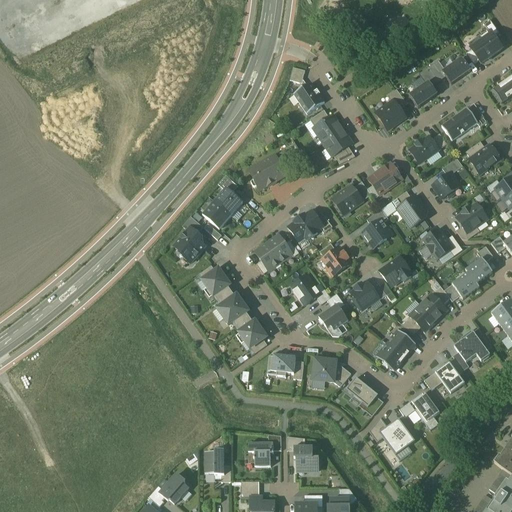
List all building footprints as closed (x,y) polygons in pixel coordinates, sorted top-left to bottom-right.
[(492,36),(493,39),(499,35),(491,23),(484,27),(488,32),(488,31),(492,36)] [(471,43),(475,48),(492,36),(488,31),(488,32),(471,43)] [(479,62),(481,66),(502,51),(493,39),(492,36),(475,48),(471,51),(471,52),(479,62)] [(474,66),(479,62),(471,52),(466,55),(474,66)] [(445,72),(442,74),(446,79),(451,87),(471,73),(462,60),(445,72)] [(438,63),(429,69),(439,84),(446,79),(442,74),(445,72),(438,63)] [(439,84),(429,69),(419,76),(425,86),(428,84),(432,89),(439,84)] [(305,73),(293,70),(290,82),(302,85),(305,73)] [(511,100),(511,80),(493,93),(503,107),(511,100)] [(316,92),(311,84),(296,95),(301,103),(299,104),(307,116),(325,105),(320,97),(320,96),(317,92),(316,92)] [(425,86),(409,98),(418,111),(438,97),(432,89),(428,84),(425,86)] [(407,107),(397,92),(388,98),(392,104),(393,103),(400,112),(407,107)] [(392,104),(375,116),(388,133),(406,120),(400,112),(393,103),(392,104)] [(467,110),(442,129),(452,144),(477,126),(478,126),(470,114),(467,110)] [(487,124),(477,110),(470,114),(478,126),(477,126),(480,130),(487,124)] [(324,112),(310,122),(315,129),(330,120),(324,112)] [(314,131),(323,145),(343,131),(333,117),(330,120),(315,129),(314,131)] [(343,131),(323,145),(332,159),(334,158),(348,148),(352,145),(343,131)] [(440,136),(431,142),(438,153),(447,147),(440,136)] [(428,139),(422,144),(422,143),(415,147),(416,148),(410,153),(420,166),(438,153),(431,142),(428,139)] [(480,144),(466,155),(471,162),(485,151),(480,144)] [(296,147),(275,158),(283,172),(288,169),(286,166),(301,157),(296,147)] [(348,148),(334,158),(340,166),(355,159),(353,156),(348,148)] [(471,162),(469,162),(480,177),(500,162),(497,158),(498,158),(493,151),(492,152),(490,148),(485,151),(471,162)] [(275,158),(249,172),(254,182),(251,183),(251,185),(253,189),(255,189),(257,188),(260,192),(268,187),(269,188),(277,184),(277,183),(286,177),(283,172),(275,158)] [(457,161),(442,171),(447,178),(450,175),(452,177),(463,169),(457,161)] [(391,165),(368,181),(380,198),(402,182),(391,165)] [(447,178),(433,188),(443,201),(444,200),(448,201),(453,197),(454,193),(460,189),(452,177),(450,175),(447,178)] [(511,179),(501,188),(496,191),(496,192),(510,211),(511,209),(511,179)] [(497,183),(487,190),(491,195),(496,192),(496,191),(501,188),(497,183)] [(354,190),(363,203),(372,197),(362,184),(354,190)] [(338,197),(332,202),(341,215),(348,210),(350,213),(364,204),(363,203),(354,190),(352,188),(346,192),(345,191),(338,197)] [(227,190),(216,205),(233,220),(245,205),(227,190)] [(407,194),(392,204),(398,212),(412,202),(407,194)] [(412,202),(398,212),(411,230),(425,221),(426,214),(416,199),(412,202)] [(222,233),(233,220),(216,205),(204,219),(222,233)] [(477,207),(470,211),(470,210),(462,215),(463,216),(457,220),(463,229),(467,235),(469,234),(487,221),(477,207)] [(381,212),(367,222),(371,229),(381,222),(383,225),(388,221),(381,212)] [(312,213),(305,218),(305,217),(294,224),(295,225),(288,230),(299,246),(306,241),(307,243),(318,235),(316,234),(321,231),(323,229),(316,219),(312,213)] [(332,229),(322,215),(316,219),(323,229),(321,231),(324,235),(332,229)] [(183,229),(187,233),(190,229),(198,236),(204,230),(191,219),(183,229)] [(371,229),(362,235),(368,245),(369,245),(374,252),(380,248),(379,247),(387,242),(383,236),(388,231),(383,225),(381,222),(371,229)] [(198,236),(190,229),(187,233),(182,239),(201,254),(206,248),(203,246),(202,240),(198,236)] [(463,229),(456,233),(462,242),(464,242),(468,242),(473,239),(469,234),(467,235),(463,229)] [(446,242),(439,232),(423,243),(427,249),(426,249),(432,257),(433,256),(437,262),(450,253),(453,251),(446,242)] [(285,246),(279,238),(267,246),(281,265),(288,260),(287,259),(291,256),(285,246)] [(463,253),(452,238),(446,242),(453,251),(450,253),(454,259),(463,253)] [(511,257),(511,238),(504,244),(503,245),(506,249),(511,257)] [(201,254),(182,239),(174,249),(179,254),(180,260),(183,259),(187,263),(193,256),(197,259),(201,254)] [(499,255),(506,249),(503,245),(504,244),(500,239),(491,246),(499,255)] [(290,242),(285,246),(291,256),(294,259),(299,255),(290,242)] [(281,265),(267,246),(255,254),(261,263),(268,272),(272,269),(273,270),(281,265)] [(331,246),(320,254),(324,261),(336,253),(331,246)] [(485,265),(493,259),(486,249),(477,255),(481,261),(482,260),(485,265)] [(324,261),(322,262),(327,269),(326,270),(333,279),(351,266),(348,261),(344,254),(343,255),(340,250),(336,253),(324,261)] [(400,259),(379,274),(391,290),(402,282),(404,285),(412,279),(410,277),(411,275),(400,259)] [(466,272),(468,275),(477,286),(493,275),(485,265),(482,260),(481,261),(466,272)] [(269,273),(268,272),(261,263),(257,267),(264,277),(269,273)] [(230,287),(219,271),(202,282),(207,289),(204,292),(210,300),(213,297),(214,298),(227,289),(230,287)] [(468,275),(452,287),(461,298),(463,302),(480,290),(477,286),(468,275)] [(315,290),(307,278),(296,286),(299,290),(294,294),(300,302),(301,301),(306,308),(316,300),(320,297),(315,290)] [(380,288),(376,283),(370,288),(379,301),(378,301),(380,303),(387,298),(380,288)] [(363,288),(362,286),(355,291),(356,293),(351,296),(354,300),(352,301),(361,313),(378,301),(379,301),(370,288),(367,284),(363,288)] [(395,300),(385,285),(380,288),(387,298),(390,303),(395,300)] [(331,301),(321,286),(315,290),(320,297),(316,300),(321,307),(327,303),(331,301)] [(452,304),(461,298),(452,287),(444,294),(450,302),(452,304)] [(214,298),(221,308),(234,299),(227,289),(214,298)] [(444,294),(441,289),(432,297),(443,308),(450,302),(444,294)] [(344,307),(337,296),(331,301),(327,303),(332,310),(337,306),(339,310),(344,307)] [(241,302),(237,297),(234,299),(221,308),(217,310),(229,327),(233,324),(245,315),(248,313),(245,308),(246,307),(242,302),(241,302)] [(443,308),(432,297),(421,308),(436,323),(438,321),(438,319),(440,317),(442,317),(447,312),(443,308)] [(511,297),(490,314),(499,326),(511,316),(511,297)] [(332,310),(319,319),(320,321),(318,322),(322,328),(324,327),(327,332),(331,329),(334,333),(348,323),(339,310),(337,306),(332,310)] [(421,308),(410,319),(421,330),(425,334),(429,329),(429,327),(431,325),(433,325),(436,323),(421,308)] [(252,325),(245,315),(233,324),(239,334),(252,325)] [(511,334),(511,316),(499,326),(508,338),(511,334)] [(421,330),(410,319),(401,327),(414,337),(421,330)] [(240,335),(236,338),(242,346),(245,343),(251,351),(267,339),(255,323),(252,325),(239,334),(240,335)] [(405,338),(398,333),(388,346),(405,360),(410,355),(410,354),(416,347),(414,345),(410,342),(411,341),(405,337),(405,338)] [(474,334),(454,349),(459,355),(466,365),(477,357),(481,363),(483,362),(484,363),(489,359),(488,358),(490,357),(487,353),(480,343),(474,334)] [(492,349),(485,339),(480,343),(487,353),(492,349)] [(405,360),(388,346),(377,360),(383,365),(382,366),(388,370),(392,373),(394,374),(400,366),(405,360)] [(466,365),(459,355),(453,359),(454,361),(463,373),(469,369),(466,365)] [(296,360),(273,357),(273,360),(269,359),(268,374),(277,375),(276,379),(286,380),(286,376),(294,377),(296,364),(296,360)] [(454,361),(449,364),(459,377),(463,373),(454,361)] [(336,364),(329,363),(315,362),(313,382),(334,384),(335,372),(335,371),(336,364)] [(304,365),(296,364),(294,377),(294,381),(302,382),(304,365)] [(449,364),(435,375),(443,385),(451,396),(465,386),(459,377),(449,364)] [(343,372),(335,371),(335,372),(334,384),(340,390),(351,376),(344,371),(343,372)] [(435,375),(428,380),(435,390),(443,385),(435,375)] [(378,398),(356,380),(346,392),(362,405),(368,410),(377,400),(378,398)] [(431,393),(435,390),(428,380),(424,383),(431,392),(431,393)] [(425,396),(436,410),(442,406),(431,393),(431,392),(425,396)] [(425,395),(412,404),(417,411),(427,424),(434,419),(440,415),(436,410),(425,396),(425,395)] [(368,410),(366,414),(372,419),(384,405),(377,400),(368,410)] [(404,409),(410,417),(415,413),(415,412),(409,404),(404,409)] [(368,410),(362,405),(359,408),(366,414),(368,410)] [(410,417),(404,409),(399,412),(406,420),(410,417)] [(427,424),(417,411),(415,412),(415,413),(427,428),(436,422),(434,419),(427,424)] [(381,420),(369,433),(377,445),(383,440),(379,435),(388,429),(381,420)] [(388,429),(379,435),(383,440),(396,458),(415,444),(399,421),(388,429)] [(268,437),(269,445),(274,445),(274,453),(281,453),(281,438),(268,437)] [(511,438),(511,439),(511,441),(501,458),(499,457),(494,464),(503,471),(511,477),(511,438)] [(305,441),(287,439),(287,453),(294,453),(294,449),(305,449),(305,441)] [(269,445),(249,445),(249,460),(254,460),(254,461),(255,461),(255,469),(271,469),(271,455),(274,455),(274,453),(274,445),(269,445)] [(305,449),(294,449),(294,453),(294,461),(296,461),(296,471),(302,471),(302,470),(309,470),(309,474),(319,474),(319,460),(313,460),(313,449),(305,449)] [(224,452),(215,452),(215,455),(205,455),(205,476),(215,476),(215,477),(221,477),(225,477),(224,468),(224,452)] [(231,484),(231,468),(224,468),(225,477),(221,477),(221,484),(231,484)] [(503,471),(489,491),(499,497),(511,478),(503,471)] [(163,492),(160,496),(165,500),(166,499),(170,502),(175,506),(189,490),(183,486),(185,484),(177,476),(163,492)] [(511,511),(511,482),(491,511),(511,511)] [(260,484),(242,484),(242,499),(251,499),(260,499),(260,484)] [(159,488),(149,499),(160,509),(164,504),(163,503),(165,500),(160,496),(163,492),(159,488)] [(358,503),(350,491),(339,491),(339,501),(349,501),(349,506),(352,506),(358,503)] [(486,496),(474,511),(488,511),(495,502),(486,496)] [(260,499),(251,499),(251,511),(274,511),(274,504),(261,504),(261,498),(260,499)] [(323,498),(305,498),(305,507),(317,507),(317,509),(323,509),(323,498)] [(339,501),(331,501),(331,509),(329,509),(328,511),(348,511),(349,506),(349,501),(339,501)] [(160,511),(161,511),(151,502),(148,506),(154,511),(160,511)]
